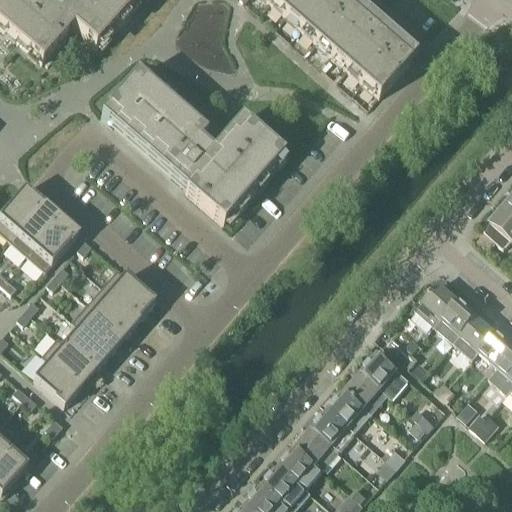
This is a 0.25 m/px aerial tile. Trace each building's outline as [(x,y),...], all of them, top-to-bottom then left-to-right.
[(0,0),(0,36),(40,71),(71,35),(94,54),(141,0),(72,0),(62,11),(49,0),(0,0)] [(234,0),(244,8),(251,0),(258,0),(377,104),(408,68),(330,0),(234,0)] [(164,165),(161,168),(172,178),(169,182),(180,192),(186,185),(191,190),(184,198),(221,231),(282,161),(247,131),(236,144),(233,141),(216,161),(211,157),(213,155),(201,145),(205,140),(135,79),(105,114),(119,125),(116,129),(127,139),(130,135),(141,145),(138,149),(150,159),(153,155),(164,165)] [(0,221),(0,241),(8,248),(41,211),(23,195),(0,221)] [(511,204),(511,205),(507,204),(503,213),(504,214),(505,213),(511,219),(511,204)] [(24,262),(57,225),(41,211),(8,248),(24,262)] [(511,219),(505,213),(504,214),(497,222),(493,220),(484,238),(483,239),(502,255),(509,247),(511,249),(511,219)] [(76,241),(57,225),(24,262),(43,279),(76,241)] [(83,248),(75,257),(81,262),(89,253),(83,248)] [(60,274),(52,283),(59,288),(66,279),(60,274)] [(100,294),(137,327),(153,309),(115,276),(100,294)] [(51,298),(59,288),(52,283),(45,292),(51,298)] [(14,294),(5,287),(0,292),(9,301),(14,294)] [(437,290),(414,316),(433,333),(456,307),(437,290)] [(86,310),(123,343),(137,327),(100,294),(86,310)] [(456,307),(433,333),(452,349),(474,323),(456,307)] [(23,317),(29,323),(37,314),(30,308),(23,317)] [(123,343),(86,310),(71,327),(74,331),(108,360),(123,343)] [(29,323),(23,317),(15,327),(21,332),(29,323)] [(474,323),(452,349),(472,366),(478,359),(477,359),(494,340),(474,323)] [(108,360),(74,331),(59,348),(93,378),(108,360)] [(511,356),(511,355),(494,340),(477,359),(478,359),(496,375),(511,356)] [(410,360),(404,354),(391,344),(382,354),(401,371),(410,360)] [(56,345),(41,362),(48,368),(78,395),(93,378),(59,348),(56,345)] [(411,346),(404,354),(410,360),(411,361),(418,352),(411,346)] [(511,356),(496,375),(488,385),(506,401),(509,399),(511,394),(511,356)] [(376,359),(360,379),(379,395),(378,396),(386,403),(390,407),(408,387),(396,376),(376,359)] [(411,361),(410,360),(401,371),(408,376),(417,366),(411,361)] [(78,395),(48,368),(31,387),(62,414),(78,395)] [(379,395),(360,379),(343,398),(370,421),(386,403),(378,396),(379,395)] [(439,403),(448,393),(441,388),(433,397),(439,403)] [(448,393),(439,403),(446,408),(454,399),(448,393)] [(16,394),(11,400),(20,408),(25,402),(16,394)] [(343,398),(327,416),(354,440),(370,421),(343,398)] [(29,416),(34,410),(25,402),(20,408),(29,416)] [(327,416),(310,435),(337,459),(354,440),(327,416)] [(474,438),(487,423),(480,418),(468,433),(474,438)] [(415,426),(424,435),(429,428),(420,420),(415,426)] [(487,423),(474,438),(484,446),(498,431),(487,423)] [(53,426),(43,437),(51,443),(60,433),(53,426)] [(424,435),(415,426),(409,433),(418,441),(424,435)] [(337,459),(310,435),(293,455),(320,478),(337,459)] [(0,465),(14,449),(0,437),(0,465)] [(0,501),(32,465),(14,449),(0,465),(0,501)] [(320,478),(293,455),(278,473),(305,496),(320,478)] [(394,456),(385,467),(395,475),(404,465),(394,456)] [(385,467),(376,477),(386,485),(395,475),(385,467)] [(278,473),(261,492),(284,511),(297,511),(309,500),(305,496),(278,473)] [(284,511),(261,492),(245,511),(246,511),(284,511)] [(348,500),(358,509),(364,503),(354,495),(348,500)] [(360,511),(358,509),(348,500),(339,510),(340,511),(360,511)]
